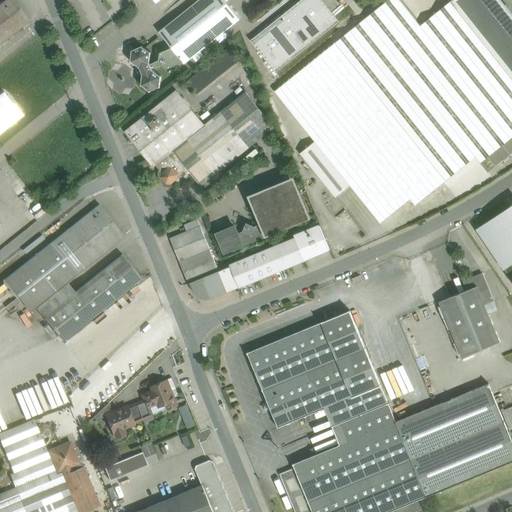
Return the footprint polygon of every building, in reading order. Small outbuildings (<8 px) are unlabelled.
[(5,0),(0,4),(0,44),(30,21),(12,0),(5,0)] [(223,0),(199,0),(159,32),(172,48),(183,62),(184,64),(239,20),(223,0)] [(321,0),(301,0),(250,41),(276,72),(339,22),(321,0)] [(399,0),(388,0),(275,92),(315,142),(300,154),(335,198),(350,186),(380,223),(410,199),(415,205),(475,157),(488,173),(511,153),(511,14),(500,0),(452,0),(420,26),(399,0)] [(150,52),(142,47),(143,47),(142,46),(141,46),(141,47),(133,50),(132,50),(131,50),(131,51),(132,52),(131,61),(130,61),(130,62),(131,62),(139,67),(138,68),(139,68),(140,68),(132,72),(134,77),(142,74),(142,75),(141,84),(141,85),(141,86),(142,86),(149,91),(149,92),(150,92),(151,92),(150,91),(159,88),(160,88),(160,86),(161,77),(161,76),(160,76),(153,71),(153,70),(152,70),(152,69),(161,65),(167,69),(183,62),(172,48),(160,53),(159,60),(150,64),(149,64),(150,64),(150,63),(149,63),(150,54),(151,54),(151,53),(150,52)] [(232,47),(188,82),(196,93),(240,58),(232,47)] [(179,95),(129,135),(148,160),(154,166),(174,150),(187,140),(204,126),(179,95)] [(220,113),(204,126),(187,140),(212,171),(245,144),(220,113)] [(194,175),(193,177),(201,186),(215,175),(212,171),(187,140),(174,150),(194,175)] [(174,150),(155,165),(162,173),(161,177),(167,183),(170,184),(172,182),(174,184),(177,182),(178,183),(184,183),(193,177),(194,175),(174,150)] [(154,166),(148,160),(138,163),(141,173),(154,168),(154,166)] [(298,189),(253,208),(261,227),(264,236),(310,217),(298,189)] [(27,208),(29,211),(24,215),(31,223),(44,211),(35,201),(27,208)] [(99,204),(4,280),(30,311),(35,307),(52,294),(67,282),(124,236),(99,204)] [(511,262),(511,210),(510,208),(478,230),(504,268),(508,266),(511,262)] [(198,220),(184,225),(187,231),(170,238),(189,284),(190,283),(192,288),(196,295),(200,299),(207,300),(217,296),(227,292),(219,271),(200,226),(198,220)] [(255,227),(246,223),(242,232),(245,233),(238,236),(242,245),(264,236),(261,227),(254,229),(255,227)] [(320,226),(294,236),(295,238),(305,260),(330,250),(320,226)] [(235,227),(217,234),(224,252),(242,245),(238,236),(235,227)] [(295,238),(269,249),(278,271),(305,260),(295,238)] [(269,249),(230,265),(230,266),(239,287),(278,271),(269,249)] [(75,292),(60,304),(52,294),(35,307),(63,341),(141,279),(122,255),(75,292)] [(239,287),(230,266),(219,271),(227,292),(239,287)] [(494,301),(482,273),(463,281),(467,290),(477,286),(485,305),(494,301)] [(75,292),(67,282),(52,294),(60,304),(75,292)] [(467,290),(439,302),(462,358),(500,342),(485,305),(477,286),(467,290)] [(350,310),(247,353),(268,404),(263,406),(266,411),(270,409),(278,428),(279,428),(279,427),(325,409),(340,445),(294,464),(293,464),(294,468),(312,511),(390,511),(427,497),(396,422),(350,310)] [(167,380),(150,387),(152,391),(142,395),(144,400),(147,408),(149,407),(157,404),(158,408),(166,404),(168,409),(178,405),(167,380)] [(511,440),(489,384),(396,422),(427,497),(511,462),(511,440)] [(147,408),(144,400),(136,403),(143,420),(152,416),(149,407),(147,408)] [(143,420),(136,403),(127,407),(134,424),(143,420)] [(186,428),(194,425),(186,404),(178,407),(186,428)] [(127,406),(105,415),(113,433),(134,425),(134,424),(127,407),(127,406)] [(50,452),(48,452),(34,419),(0,433),(0,439),(14,473),(10,475),(15,487),(0,493),(0,511),(80,511),(65,475),(62,469),(58,471),(50,452)] [(191,445),(187,436),(182,438),(186,447),(191,445)] [(69,443),(50,452),(58,471),(62,469),(65,475),(82,468),(80,462),(78,463),(69,443)] [(142,452),(104,468),(110,481),(147,465),(142,452)] [(218,474),(215,467),(214,465),(215,465),(214,463),(213,463),(213,461),(210,460),(208,461),(198,465),(199,465),(197,466),(195,469),(196,470),(197,474),(202,485),(203,485),(214,511),(233,511),(234,511),(233,509),(232,507),(229,500),(226,493),(225,490),(223,485),(221,481),(221,482),(218,474)] [(82,468),(65,475),(80,511),(83,511),(98,506),(82,468)] [(312,511),(294,468),(280,474),(295,511),(312,511)] [(202,485),(136,511),(214,511),(203,485),(202,485)]
